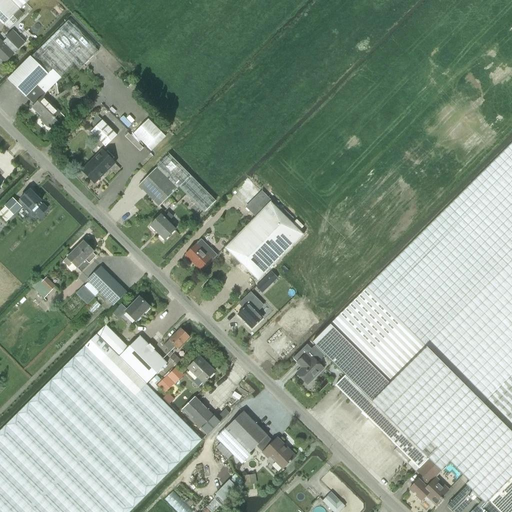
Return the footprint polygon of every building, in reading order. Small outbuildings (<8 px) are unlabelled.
[(0,0),(0,21),(3,25),(19,10),(29,0),(0,0)] [(48,75),(51,71),(59,79),(74,64),(80,69),(98,51),(68,21),(31,58),(48,75)] [(17,50),(18,50),(25,43),(12,30),(5,38),(6,39),(2,43),(0,41),(0,58),(5,63),(13,55),(13,54),(17,50)] [(48,75),(31,58),(30,57),(7,80),(25,98),(27,96),(37,86),(45,94),(59,79),(51,71),(48,75)] [(46,94),(45,94),(37,86),(27,96),(36,104),(32,108),(43,119),(40,121),(46,127),(48,128),(51,128),(53,127),(58,122),(55,119),(60,113),(43,97),(46,94)] [(134,134),(146,147),(161,133),(148,120),(134,134)] [(90,132),(105,147),(117,136),(102,121),(90,132)] [(128,133),(124,137),(139,152),(143,148),(128,133)] [(504,262),(511,253),(511,143),(449,206),(504,262)] [(81,171),(94,184),(115,164),(102,150),(81,171)] [(169,155),(156,168),(177,189),(179,187),(204,213),(215,201),(190,176),(169,155)] [(156,168),(138,186),(159,207),(175,191),(177,189),(156,168)] [(4,207),(0,210),(0,216),(6,223),(13,216),(22,207),(21,207),(24,204),(31,211),(32,211),(39,217),(47,209),(42,204),(40,202),(41,201),(32,192),(30,190),(17,203),(13,198),(4,207)] [(303,235),(270,202),(225,248),(234,257),(233,259),(233,263),(235,265),(239,265),(240,263),(258,281),(277,262),(303,235)] [(422,344),(504,262),(449,206),(410,244),(330,324),(386,380),(422,344)] [(155,231),(164,241),(175,230),(168,222),(173,217),(168,212),(163,217),(161,215),(150,226),(151,225),(156,230),(155,231)] [(201,272),(217,256),(201,240),(196,245),(195,245),(185,256),(201,272)] [(95,257),(92,254),(93,252),(83,242),(63,262),(68,267),(72,264),(77,269),(85,260),(88,264),(95,257)] [(422,344),(511,434),(511,253),(504,262),(422,344)] [(88,282),(84,286),(95,298),(99,293),(113,306),(126,293),(100,267),(86,281),(88,282)] [(56,287),(46,277),(43,281),(39,277),(30,286),(44,299),(56,287)] [(243,309),(237,315),(251,329),(262,318),(256,312),(263,306),(250,293),(239,304),(243,309)] [(125,312),(135,322),(149,307),(139,298),(125,312)] [(410,464),(416,470),(427,459),(367,398),(386,380),(330,324),(312,343),(345,376),(335,386),(412,462),(410,464)] [(105,326),(0,431),(0,511),(129,511),(201,440),(146,385),(146,384),(119,357),(127,348),(105,326)] [(178,349),(189,338),(180,329),(169,340),(169,341),(164,346),(163,347),(166,350),(167,349),(170,352),(175,347),(178,349)] [(119,357),(146,384),(166,364),(139,337),(127,348),(119,357)] [(487,501),(511,475),(511,434),(422,344),(386,380),(367,398),(427,459),(441,472),(450,463),(468,482),(465,485),(467,486),(484,503),(487,501)] [(307,345),(292,359),(294,360),(297,363),(297,364),(301,368),(296,374),(307,385),(323,369),(317,363),(325,356),(314,346),(311,349),(307,345)] [(193,382),(198,387),(202,383),(203,383),(214,372),(199,357),(188,369),(197,378),(193,382)] [(167,376),(175,384),(183,376),(175,368),(167,376)] [(182,410),(207,436),(219,423),(194,397),(182,410)] [(256,447),(265,438),(267,436),(243,412),(225,429),(249,453),(256,447)] [(225,429),(216,439),(241,465),(251,455),(249,454),(249,453),(225,429)] [(282,469),(294,457),(277,439),(272,444),(265,438),(256,447),(266,457),(268,455),(282,469)] [(421,501),(425,496),(436,506),(442,499),(441,498),(448,490),(435,477),(441,472),(427,459),(416,470),(416,471),(423,477),(419,481),(418,480),(409,490),(421,501)] [(511,511),(511,475),(487,501),(498,511),(511,511)] [(498,511),(487,501),(484,503),(467,486),(459,494),(446,507),(451,511),(498,511)] [(338,511),(345,506),(338,500),(336,503),(328,495),(322,501),(332,511),(338,511)]
